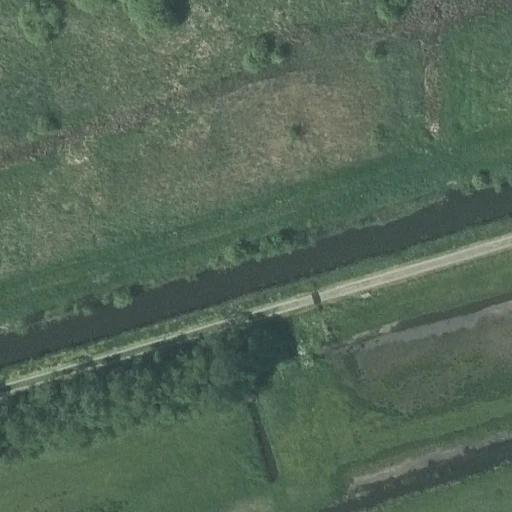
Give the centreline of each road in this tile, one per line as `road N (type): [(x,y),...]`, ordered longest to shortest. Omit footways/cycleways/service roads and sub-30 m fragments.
road 1 (track): [(511,143),(0,302)]
road 2 (track): [(511,242),(0,391)]
road 3 (track): [(241,511),(307,493),(295,365),(277,310)]
